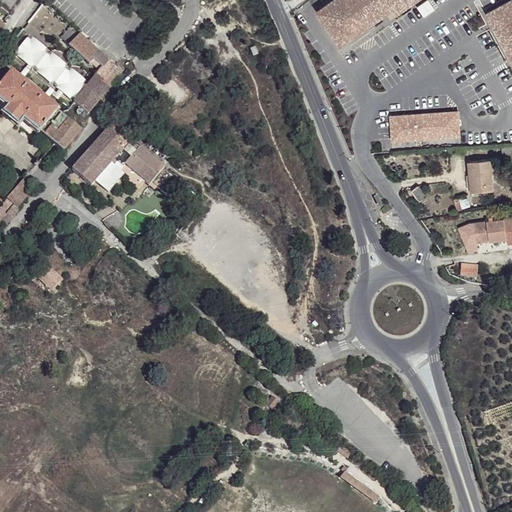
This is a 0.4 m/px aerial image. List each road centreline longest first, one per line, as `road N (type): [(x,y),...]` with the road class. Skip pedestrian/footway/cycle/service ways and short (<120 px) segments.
road 1 (secondary): [(272,0),(358,205)]
road 2 (unknown): [(177,263),(211,248),(239,254),(259,268),(327,358)]
road 3 (secondary): [(460,476),(429,338)]
road 4 (secondary): [(395,354),(433,412),(460,476)]
